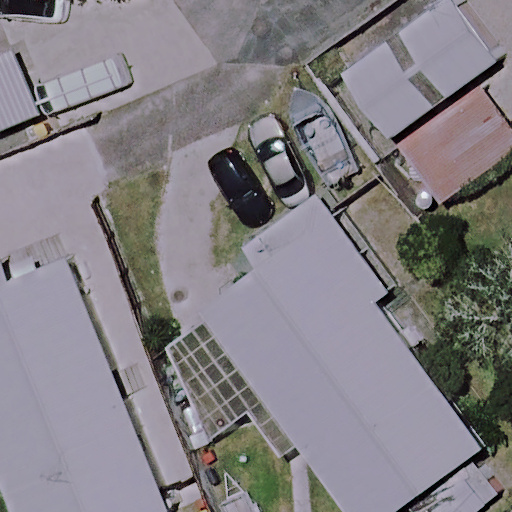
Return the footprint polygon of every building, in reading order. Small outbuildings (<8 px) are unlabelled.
[(500,58),(460,0),(447,0),(346,69),(389,133),(500,58)] [(0,58),(0,135),(44,117),(17,52),(0,58)] [(511,154),(511,111),(494,86),(393,157),(431,211),(511,154)] [(398,284),(328,187),(252,241),(269,264),(211,305),(359,511),(396,511),(409,503),(415,511),(484,511),(500,501),(471,462),(494,445),(386,293),(398,284)] [(0,393),(46,511),(181,511),(205,503),(90,208),(0,243),(0,393)]
